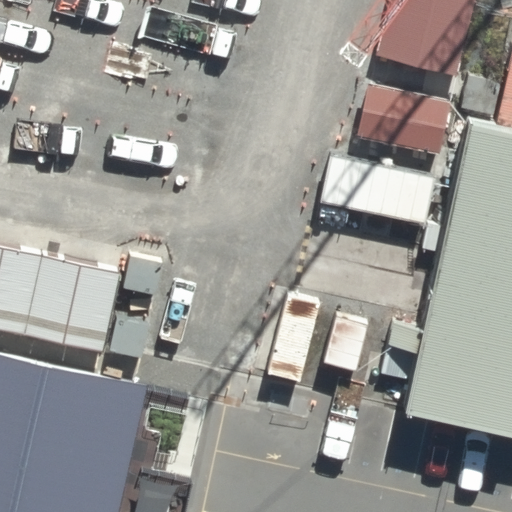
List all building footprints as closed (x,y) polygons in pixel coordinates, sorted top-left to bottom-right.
[(479,0),(383,0),(366,53),(455,80),(479,0)] [(511,85),(472,78),(402,411),(511,435),(511,85)] [(457,103),(368,80),(355,129),(444,152),(457,103)] [(448,185),(335,156),(321,214),(433,242),(448,185)] [(116,261),(0,234),(0,330),(95,352),(116,261)]
